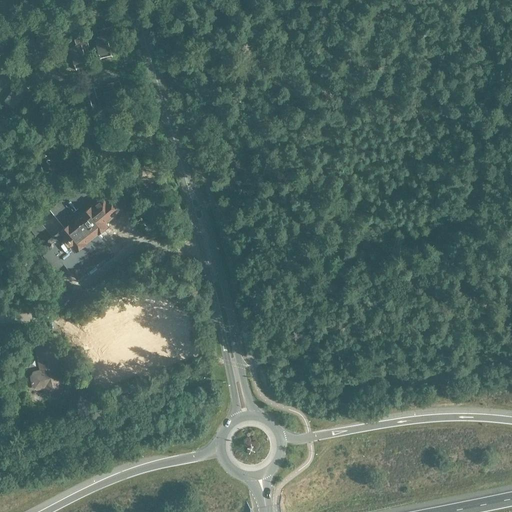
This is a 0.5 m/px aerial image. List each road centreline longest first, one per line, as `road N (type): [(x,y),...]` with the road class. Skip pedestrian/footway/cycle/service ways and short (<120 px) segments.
road 1 (secondary): [(255,415),(202,207),(179,161)]
road 2 (secondary): [(179,161),(234,419)]
road 3 (track): [(0,463),(177,387),(213,355)]
road 4 (motorway): [(511,418),(436,415),(299,439),(279,433)]
road 5 (motorway): [(219,449),(120,476),(46,511)]
road 6 (secondary): [(179,161),(132,0)]
